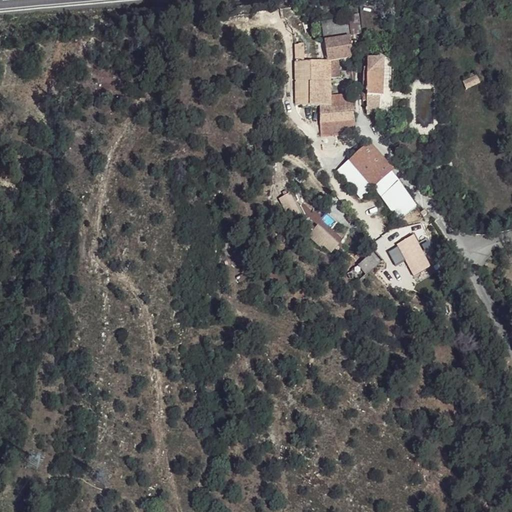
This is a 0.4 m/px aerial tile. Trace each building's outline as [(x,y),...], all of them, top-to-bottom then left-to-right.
[(324,24),(326,43),(352,40),(349,23),(324,24)] [(326,43),(317,43),(318,62),(331,62),(354,61),(352,40),(326,43)] [(304,45),(295,45),(298,105),(321,105),(324,143),(353,143),(354,136),(357,135),(353,97),(335,98),(331,62),(318,62),(305,63),(304,45)] [(385,64),(367,63),(367,75),(364,75),(365,93),(370,93),(369,98),(381,98),(384,98),(385,64)] [(381,98),(369,98),(369,115),(381,116),(381,98)] [(370,147),(340,173),(364,200),(379,188),(404,222),(419,208),(401,182),(370,147)] [(311,222),(318,229),(315,233),(327,245),(329,243),(336,251),(344,244),(329,229),(326,231),(321,226),(320,227),(311,218),(310,218),(290,194),(283,200),(304,227),(311,222)] [(417,248),(404,255),(416,278),(430,271),(417,248)] [(381,267),(374,257),(361,267),(370,276),(381,267)]
